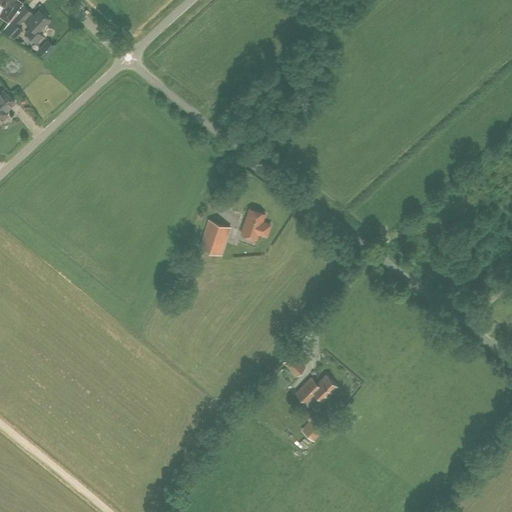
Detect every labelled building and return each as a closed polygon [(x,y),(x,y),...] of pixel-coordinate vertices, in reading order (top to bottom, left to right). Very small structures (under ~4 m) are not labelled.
[(3,0),(1,3),(5,6),(0,14),(0,15),(9,21),(23,3),(17,0),(3,0)] [(23,29),(19,25),(32,11),(24,6),(4,29),(15,39),(23,29)] [(38,31),(49,19),(40,9),(35,15),(33,13),(25,21),(32,27),(26,33),(36,43),(43,36),(38,31)] [(45,58),(48,55),(56,47),(48,39),(40,48),(37,51),(45,58)] [(0,122),(8,115),(5,111),(15,102),(5,90),(0,94),(0,122)] [(265,213),(250,208),(241,233),(256,238),(258,233),(267,236),(271,224),(262,221),(265,213)] [(209,220),(200,247),(222,254),(231,227),(209,220)] [(292,354),(284,362),(298,375),(305,367),(292,354)] [(323,400),(337,385),(326,375),(318,383),(312,377),(297,393),(307,402),(315,392),(323,400)] [(326,423),(318,416),(305,432),(313,439),(326,423)]
